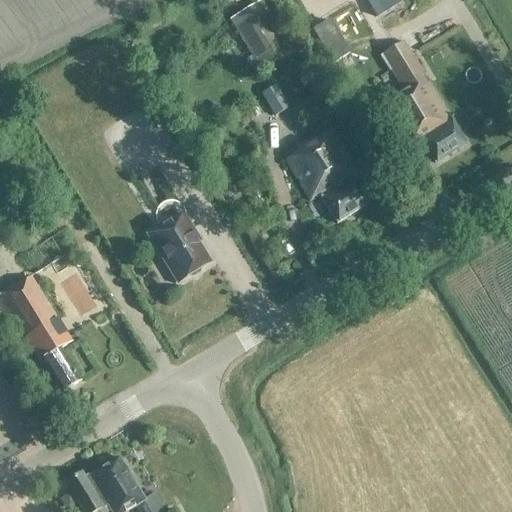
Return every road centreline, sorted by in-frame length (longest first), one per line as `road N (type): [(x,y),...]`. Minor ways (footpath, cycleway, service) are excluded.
road 1 (tertiary): [(511,187),(189,381)]
road 2 (tertiary): [(0,491),(189,381)]
road 3 (tertiary): [(189,381),(250,511)]
